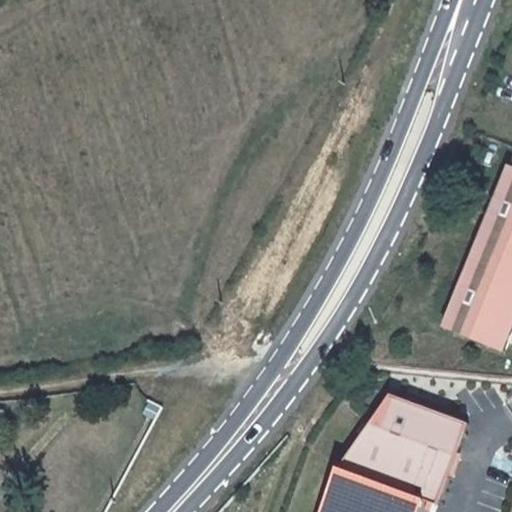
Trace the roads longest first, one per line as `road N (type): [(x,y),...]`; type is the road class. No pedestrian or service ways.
road 1 (primary): [(170,511),(290,369),(345,278),(415,135),(467,0)]
road 2 (track): [(290,369),(0,395)]
